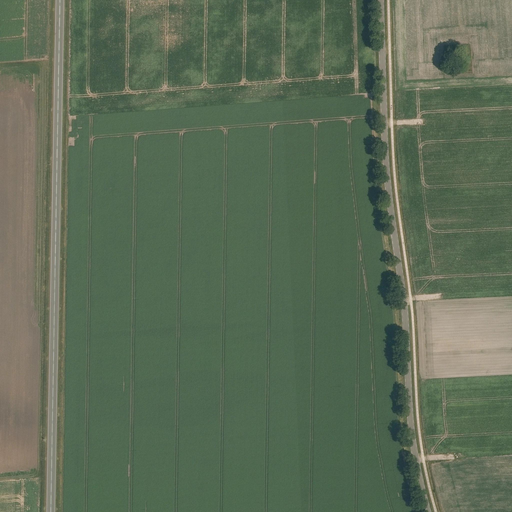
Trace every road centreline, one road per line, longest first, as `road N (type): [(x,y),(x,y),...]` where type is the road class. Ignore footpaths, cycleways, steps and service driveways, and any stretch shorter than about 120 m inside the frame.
road 1 (tertiary): [(427,511),(414,457),(384,158),(381,0)]
road 2 (trunk): [(50,511),(60,0)]
